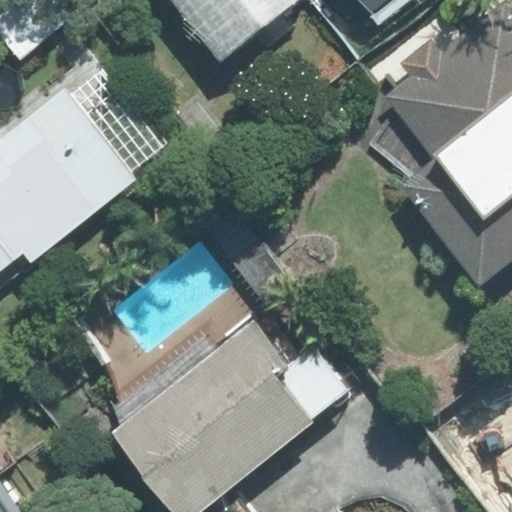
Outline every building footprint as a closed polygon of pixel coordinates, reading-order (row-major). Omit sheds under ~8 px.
[(73,0),(19,0),(0,14),(0,28),(24,60),(84,14),(73,0)] [(183,0),(229,60),(308,0),(372,0),(383,13),(399,0),(183,0)] [(511,265),(511,0),(507,0),(389,95),(371,141),(487,286),(511,265)] [(0,281),(33,257),(38,264),(148,180),(72,80),(0,134),(0,281)] [(269,308),(116,426),(183,511),(209,511),(363,393),(321,338),(303,352),(269,308)] [(511,511),(511,370),(439,427),(505,511),(511,511)] [(30,511),(0,471),(0,511),(30,511)] [(350,511),(341,501),(327,511),(350,511)]
